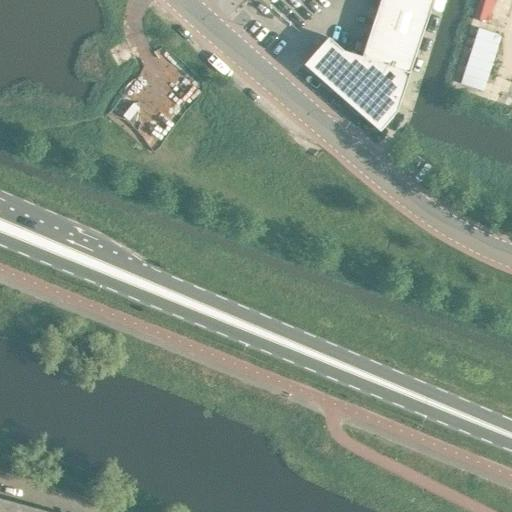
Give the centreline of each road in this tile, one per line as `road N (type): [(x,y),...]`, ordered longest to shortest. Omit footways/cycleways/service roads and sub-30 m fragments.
road 1 (secondary): [(511,434),(0,223)]
road 2 (tertiary): [(511,255),(464,234),(357,156),(182,0)]
